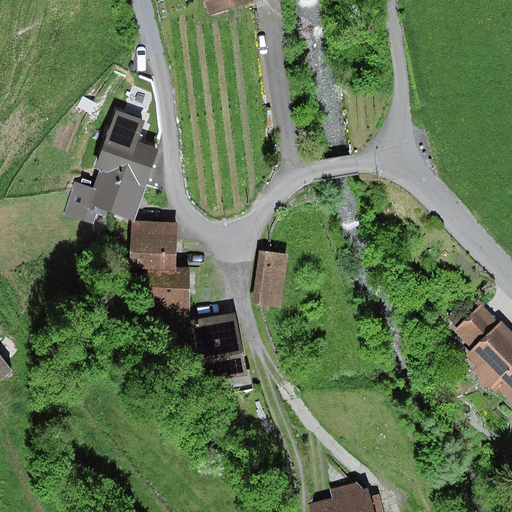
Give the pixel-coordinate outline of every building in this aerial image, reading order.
[(211,0),(217,16),(264,0),(211,0)] [(144,124),(122,116),(98,190),(74,182),(63,215),(86,222),(91,207),(136,222),(160,149),(138,142),(144,124)] [(179,225),(133,224),(131,269),(145,270),(178,271),(179,225)] [(291,254),(261,251),(254,304),(284,309),(291,254)] [(191,311),(192,271),(178,271),(145,270),(145,311),(191,311)] [(511,335),(480,304),(453,332),(471,350),(466,356),(478,368),(474,372),(482,379),(481,381),(480,384),(485,388),(489,388),(490,387),(497,394),(499,391),(511,403),(511,335)] [(236,314),(191,322),(204,387),(222,383),(224,397),(256,390),(253,375),(248,376),(236,314)] [(0,382),(19,367),(0,342),(0,382)] [(370,511),(366,492),(315,505),(316,511),(370,511)]
